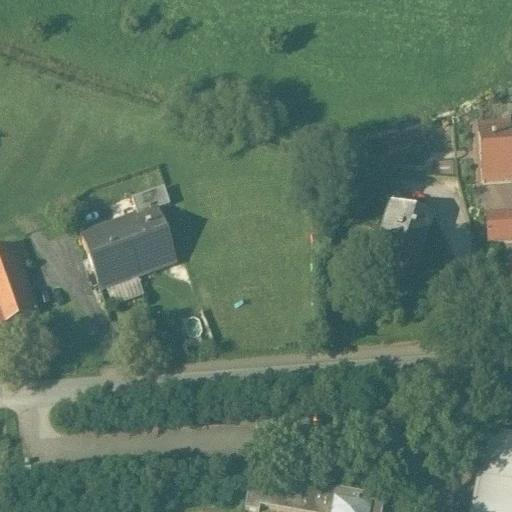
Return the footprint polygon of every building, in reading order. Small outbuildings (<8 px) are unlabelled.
[(509,125),(475,128),(480,188),(511,185),(511,167),(510,132),(509,125)] [(361,187),(339,194),(342,204),(364,197),(361,187)] [(162,191),(149,197),(148,196),(131,202),(137,217),(155,210),(156,211),(168,207),(162,191)] [(429,219),(390,207),(374,257),(378,258),(413,270),(429,219)] [(137,217),(80,238),(99,292),(136,279),(136,280),(175,265),(156,211),(155,210),(137,217)] [(511,216),(484,218),(486,247),(511,245),(511,216)] [(17,245),(0,251),(0,329),(42,314),(17,245)] [(511,272),(499,273),(501,308),(511,307),(511,272)] [(511,511),(511,441),(489,436),(479,481),(471,480),(464,511),(511,511)] [(279,511),(331,511),(335,493),(262,480),(260,492),(247,489),(243,511),(247,511),(257,511),(258,508),(279,511)] [(370,497),(335,491),(335,493),(331,511),(380,511),(383,502),(370,499),(370,497)]
